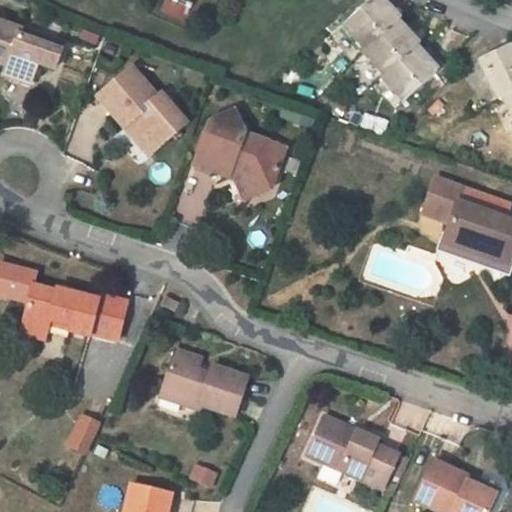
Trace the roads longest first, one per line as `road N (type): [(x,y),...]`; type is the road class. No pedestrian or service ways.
road 1 (residential): [(39,223),(191,276),(242,329),(301,353)]
road 2 (residential): [(301,353),(511,421)]
road 3 (residential): [(301,353),(232,511)]
road 4 (residential): [(39,223),(54,185),(45,153),(18,140),(0,146)]
